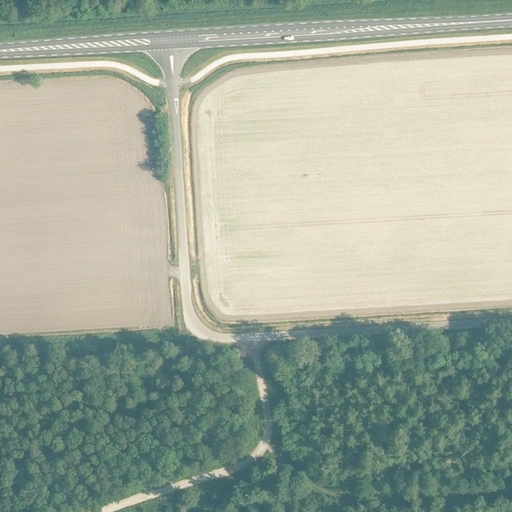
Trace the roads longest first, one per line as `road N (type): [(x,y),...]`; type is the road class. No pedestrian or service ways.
road 1 (unclassified): [(511,319),(188,331),(173,44)]
road 2 (primary): [(173,44),(511,23)]
road 3 (primary): [(0,55),(173,44)]
